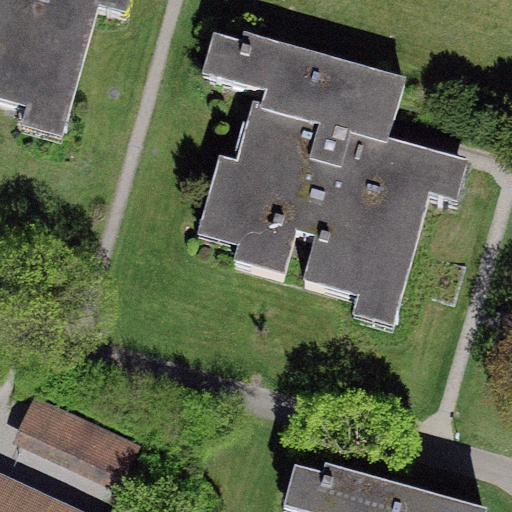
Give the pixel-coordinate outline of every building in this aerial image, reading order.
[(0,122),(50,137),(45,154),(78,163),(116,31),(143,38),(153,6),(132,0),(0,0),(0,78),(4,79),(0,93),(0,122)] [(365,312),(360,329),(393,338),(431,206),(458,213),(467,181),(429,170),(435,147),(391,134),(402,95),(214,41),(200,87),(267,106),(263,119),(255,117),(238,176),(221,172),(198,252),(238,264),(235,277),(287,292),(299,249),(319,254),(308,295),(365,312)] [(174,469),(42,408),(26,441),(158,502),(174,469)] [(411,511),(294,479),(284,511),(411,511)] [(0,511),(25,511),(0,500),(0,511)]
